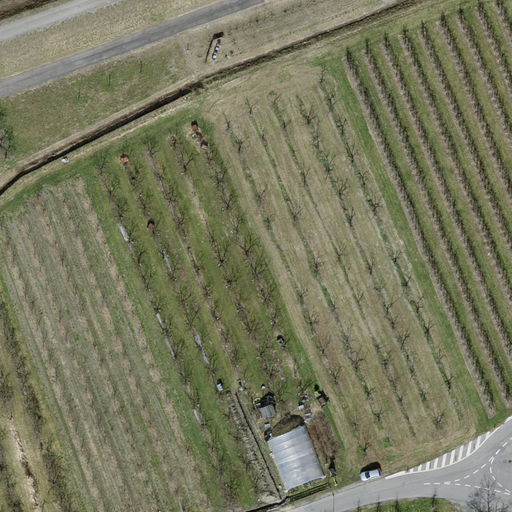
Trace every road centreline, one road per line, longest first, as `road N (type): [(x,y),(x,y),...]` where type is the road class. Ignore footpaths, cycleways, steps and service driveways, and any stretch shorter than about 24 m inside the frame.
road 1 (track): [(241,0),(0,87)]
road 2 (unclassified): [(481,478),(406,485),(314,511)]
